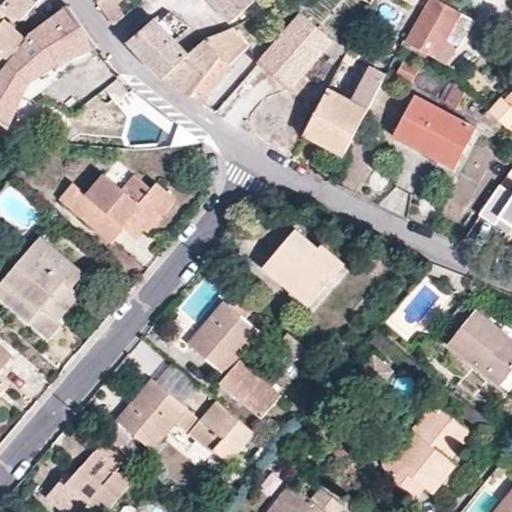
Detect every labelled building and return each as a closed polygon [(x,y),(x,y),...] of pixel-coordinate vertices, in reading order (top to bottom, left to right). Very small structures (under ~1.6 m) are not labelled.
[(39,3),(34,0),(0,0),(0,4),(22,21),(39,3)] [(123,0),(99,0),(97,3),(108,17),(117,7),(123,0)] [(208,0),(215,6),(228,19),(232,23),(256,0),(255,0),(208,0)] [(476,22),(436,0),(431,0),(406,43),(437,59),(447,42),(458,48),(461,49),(476,22)] [(108,17),(114,25),(125,16),(117,7),(108,17)] [(68,8),(27,40),(28,41),(7,68),(0,75),(0,122),(8,129),(30,83),(98,48),(68,8)] [(318,29),(301,15),(261,64),(291,89),(332,40),(318,29)] [(0,18),(0,75),(7,68),(28,41),(27,40),(0,18)] [(141,57),(164,81),(190,57),(189,56),(176,43),(155,21),(129,44),(135,50),(141,57)] [(218,36),(207,40),(189,56),(190,57),(164,81),(191,98),(222,58),(230,67),(250,48),(233,29),(218,36)] [(448,66),(458,48),(447,42),(437,59),(448,66)] [(204,101),(230,67),(222,58),(191,98),(197,102),(200,98),(204,101)] [(420,69),(405,60),(395,78),(411,86),(420,69)] [(386,75),(385,75),(371,68),(352,103),(327,90),(318,108),(314,117),(308,127),(305,134),(306,134),(344,155),(344,156),(354,136),(368,110),(386,75)] [(416,84),(437,95),(444,81),(423,71),(416,84)] [(119,82),(105,92),(116,108),(130,98),(119,82)] [(456,85),(455,84),(445,104),(456,111),(466,93),(456,85)] [(503,99),(490,113),(509,129),(511,125),(511,95),(506,102),(503,99)] [(477,129),(415,98),(395,137),(457,169),(477,129)] [(198,139),(179,123),(170,146),(195,144),(198,139)] [(175,196),(157,181),(151,188),(135,174),(122,189),(104,174),(86,194),(73,181),(59,197),(112,242),(124,228),(132,218),(142,227),(146,230),(175,196)] [(511,192),(500,184),(479,215),(496,226),(500,218),(511,226),(511,192)] [(134,237),(142,227),(132,218),(124,228),(134,237)] [(318,248),(295,229),(265,266),(309,304),(343,264),(320,244),(318,248)] [(83,271),(40,235),(0,282),(0,294),(50,338),(62,324),(58,321),(42,308),(66,282),(71,286),(83,271)] [(80,294),(71,286),(66,282),(42,308),(58,321),(80,294)] [(251,310),(236,296),(228,306),(223,303),(189,343),(223,371),(258,330),(244,319),(251,310)] [(511,368),(511,339),(474,309),(449,342),(500,383),(511,368)] [(0,368),(12,354),(0,343),(0,368)] [(369,355),(354,375),(373,390),(389,370),(369,355)] [(279,395),(238,361),(220,382),(261,417),(279,395)] [(153,379),(116,421),(149,449),(174,422),(210,455),(215,450),(228,460),(252,431),(217,401),(201,419),(153,379)] [(472,433),(434,401),(410,429),(414,433),(392,459),(387,456),(381,462),(391,480),(414,499),(424,487),(432,493),(455,464),(450,460),(444,455),(453,444),(459,449),(472,433)] [(450,460),(459,449),(453,444),(444,455),(450,460)] [(98,511),(104,511),(141,469),(130,459),(118,473),(93,452),(67,481),(63,476),(48,495),(67,511),(87,511),(92,507),(98,511)] [(260,492),(273,500),(284,483),(272,475),(260,492)] [(338,511),(342,506),(320,487),(310,498),(291,482),(265,511),(338,511)] [(511,511),(511,489),(494,511),(511,511)]
